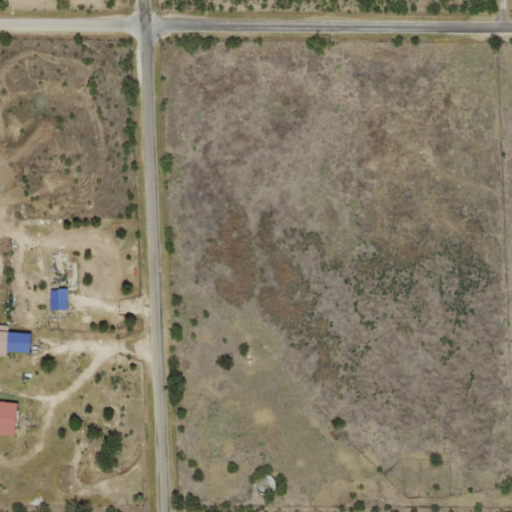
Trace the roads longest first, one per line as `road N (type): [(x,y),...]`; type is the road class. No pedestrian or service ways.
road 1 (residential): [(158,511),(140,0)]
road 2 (residential): [(141,22),(511,25)]
road 3 (residential): [(0,22),(141,22)]
